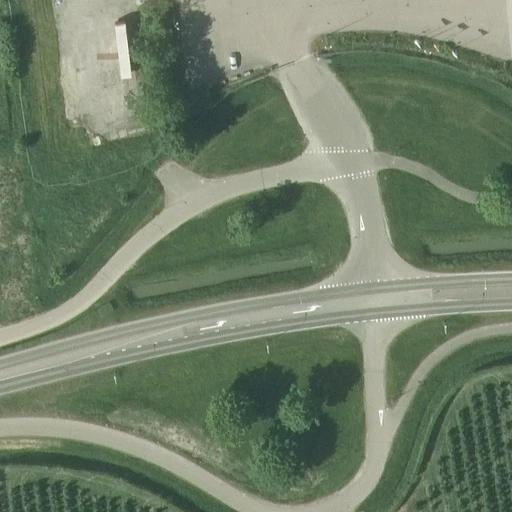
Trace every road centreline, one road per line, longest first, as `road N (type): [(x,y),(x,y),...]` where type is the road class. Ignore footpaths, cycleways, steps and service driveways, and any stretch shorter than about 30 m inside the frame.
road 1 (unclassified): [(0,334),(79,302),(176,212),(225,187),(349,162),(371,303)]
road 2 (tertiary): [(0,380),(371,303)]
road 3 (unclassified): [(0,427),(63,426),(124,443),(262,511)]
road 4 (unclassified): [(328,511),(360,489),(379,440),(371,303)]
road 5 (tertiary): [(371,303),(511,291)]
